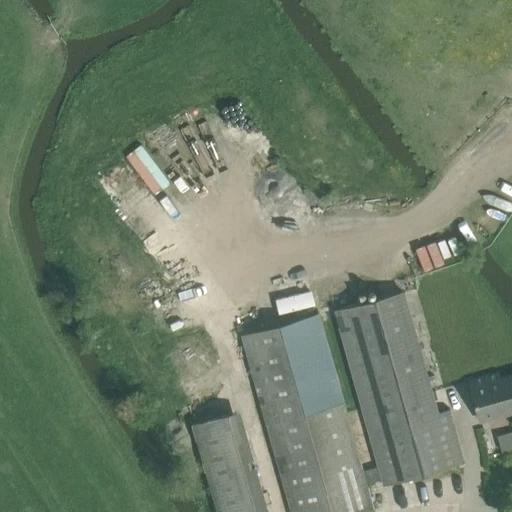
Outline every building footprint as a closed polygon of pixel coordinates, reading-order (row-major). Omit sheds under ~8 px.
[(492,196),(501,204),(511,192),(511,187),(505,182),(492,196)] [(190,237),(210,252),(217,242),(197,228),(190,237)] [(364,471),(367,484),(383,480),(385,486),(466,464),(452,410),(438,413),(405,292),(337,310),(380,467),(364,471)] [(367,484),(364,471),(320,315),(243,337),(291,511),(359,511),(374,508),(367,484)] [(483,422),(511,414),(511,376),(502,380),(501,374),(472,382),(483,422)] [(257,511),(230,415),(194,425),(218,511),(257,511)] [(511,418),(488,426),(491,437),(511,431),(511,418)]
